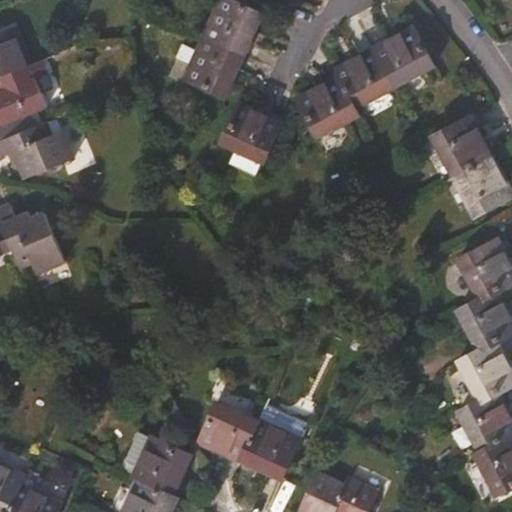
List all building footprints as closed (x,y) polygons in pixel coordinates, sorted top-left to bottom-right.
[(245,55),(264,12),(238,0),(222,0),(206,37),(245,55)] [(438,66),(417,26),(374,49),(394,88),(438,66)] [(0,77),(29,66),(23,53),(13,58),(6,43),(0,30),(0,77)] [(225,98),(245,55),(206,37),(187,81),(225,98)] [(23,53),(17,39),(6,43),(13,58),(23,53)] [(394,88),(374,49),(333,70),(337,77),(354,110),(394,88)] [(0,126),(50,106),(43,92),(38,80),(49,75),(42,60),(29,66),(0,77),(0,93),(1,94),(4,102),(9,100),(11,106),(0,110),(0,126)] [(54,87),(49,75),(38,80),(43,92),(54,87)] [(354,110),(337,77),(297,97),(317,138),(358,117),(354,110)] [(11,106),(9,100),(4,102),(1,94),(0,94),(0,109),(0,110),(11,106)] [(284,124),(239,103),(222,142),(267,162),(284,124)] [(494,156),(470,114),(433,134),(456,177),(494,156)] [(60,150),(53,136),(46,122),(0,142),(0,159),(9,156),(20,151),(23,156),(19,158),(23,166),(29,178),(76,158),(70,145),(60,150)] [(70,145),(63,132),(53,136),(60,150),(70,145)] [(23,166),(19,158),(23,156),(20,151),(9,156),(15,169),(23,166)] [(511,189),(494,156),(456,177),(478,218),(511,198),(511,189)] [(66,261),(46,213),(33,219),(27,222),(28,226),(22,229),(16,217),(11,205),(0,209),(0,217),(20,266),(34,261),(47,256),(52,267),(66,261)] [(33,219),(29,211),(16,217),(22,229),(28,226),(27,222),(33,219)] [(511,279),(511,264),(497,238),(460,258),(480,297),(498,287),(511,279)] [(52,267),(47,256),(34,261),(39,272),(52,267)] [(511,330),(511,315),(498,287),(480,297),(458,308),(479,348),(497,339),(511,330)] [(511,380),(511,368),(497,339),(479,348),(459,359),(479,399),(498,389),(511,380)] [(511,416),(498,389),(479,399),(459,410),(480,451),(511,434),(511,416)] [(239,458),(256,423),(215,403),(197,443),(237,462),(239,458)] [(286,479),(304,440),(258,418),(256,423),(239,458),(286,479)] [(511,489),(511,434),(480,451),(477,453),(499,497),(511,489)] [(173,498),(192,457),(152,438),(132,481),(135,483),(173,498)] [(3,511),(16,482),(20,472),(0,462),(0,511),(1,511),(3,511)] [(345,485),(318,474),(299,511),(371,511),(380,493),(348,478),(345,485)] [(60,511),(64,503),(16,482),(3,511),(60,511)] [(171,511),(177,500),(173,498),(135,483),(122,511),(171,511)]
